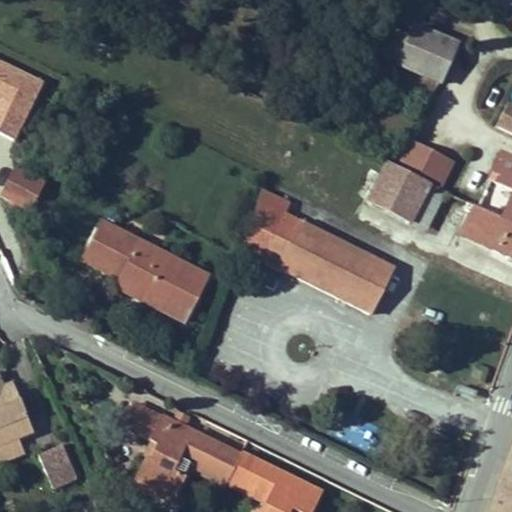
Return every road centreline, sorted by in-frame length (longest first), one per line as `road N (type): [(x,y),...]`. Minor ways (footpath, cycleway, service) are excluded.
road 1 (residential): [(0,289),(6,304),(425,511)]
road 2 (tertiary): [(470,511),(511,396)]
